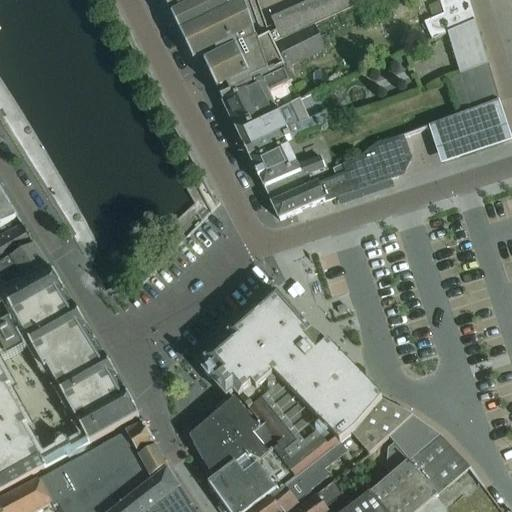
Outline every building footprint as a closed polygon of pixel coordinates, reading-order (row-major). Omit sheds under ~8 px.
[(243,0),(163,0),(193,62),(255,33),(243,0)] [(314,26),(325,21),(315,0),(313,0),(304,4),(314,26)] [(315,0),(325,21),(336,16),(329,0),(315,0)] [(329,0),(336,16),(348,11),(342,0),(329,0)] [(342,0),(348,11),(359,6),(356,0),(342,0)] [(427,31),(471,10),(468,0),(464,0),(431,15),(432,19),(424,23),(427,31)] [(431,15),(464,0),(438,0),(439,2),(427,7),(431,15)] [(303,31),(314,26),(304,4),(293,9),(303,31)] [(292,36),(303,31),(293,9),(282,14),(292,36)] [(448,35),(475,22),(471,10),(427,31),(431,39),(448,35)] [(280,41),(292,36),(282,14),(271,19),(280,41)] [(459,76),(488,65),(475,22),(448,35),(459,76)] [(275,45),(287,69),(326,50),(314,26),(275,45)] [(253,85),(286,70),(269,35),(204,66),(223,103),(255,88),(253,85)] [(488,65),(459,76),(459,77),(446,82),(459,119),(500,104),(488,65)] [(291,83),(286,72),(286,71),(286,70),(253,85),(255,88),(223,103),(236,131),(277,112),(269,93),(291,83)] [(312,91),(300,98),(311,118),(324,111),(312,91)] [(249,159),(285,142),(329,125),(325,115),(309,121),(300,101),(277,112),(236,131),(249,159)] [(511,141),(500,104),(459,119),(430,127),(442,164),(511,141)] [(311,187),(271,205),(280,222),(325,203),(397,179),(396,175),(400,173),(407,160),(400,138),(374,147),(358,161),(333,170),(336,177),(311,187)] [(271,205),(311,187),(308,177),(325,171),(320,158),(295,168),(285,142),(249,159),(271,205)] [(0,190),(0,227),(17,218),(0,190)] [(0,268),(35,248),(22,227),(0,239),(0,268)] [(0,268),(0,280),(5,290),(48,268),(35,248),(0,268)] [(118,380),(103,358),(99,349),(51,272),(0,300),(0,495),(139,418),(118,380)] [(320,339),(310,332),(277,294),(229,336),(231,338),(203,361),(210,368),(204,374),(209,380),(226,399),(233,392),(238,398),(280,451),(272,458),(271,457),(261,464),(258,467),(280,493),(285,489),(340,445),(351,436),(351,437),(355,434),(382,403),(323,341),(320,339)] [(252,456),(261,464),(271,457),(272,458),(280,451),(238,398),(189,439),(213,482),(208,486),(209,487),(252,456)] [(382,438),(413,418),(382,403),(355,434),(351,437),(364,452),(373,444),(382,438)] [(439,437),(427,428),(413,418),(382,438),(373,444),(364,452),(368,457),(389,439),(393,445),(388,449),(386,471),(390,475),(405,463),(439,437)] [(110,511),(165,468),(155,448),(142,425),(37,483),(50,505),(51,505),(53,508),(58,505),(62,511),(110,511)] [(470,470),(455,454),(439,437),(405,463),(390,475),(367,494),(351,507),(345,511),(415,511),(434,497),(454,481),(470,470)] [(247,511),(286,511),(296,504),(329,478),(324,472),(347,453),(340,445),(285,489),(280,493),(278,495),(276,492),(247,511)] [(261,464),(252,456),(209,487),(226,511),(247,511),(276,492),(278,495),(280,493),(258,467),(261,464)] [(149,511),(179,491),(167,470),(151,483),(112,511),(149,511)] [(0,511),(38,511),(50,505),(37,483),(7,499),(0,502),(0,511)] [(345,511),(351,507),(333,484),(316,497),(296,511),(345,511)] [(193,511),(192,510),(179,491),(149,511),(193,511)] [(446,511),(434,497),(415,511),(446,511)]
